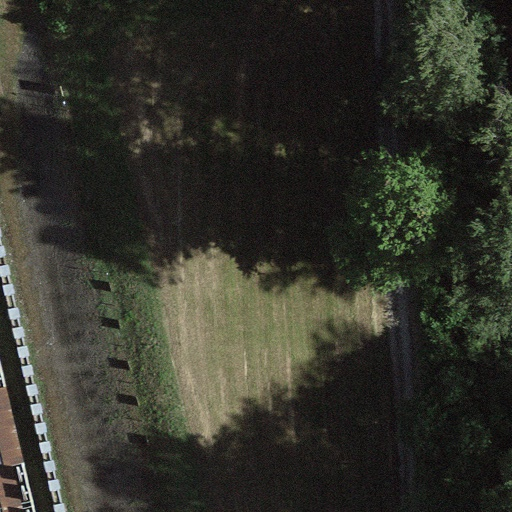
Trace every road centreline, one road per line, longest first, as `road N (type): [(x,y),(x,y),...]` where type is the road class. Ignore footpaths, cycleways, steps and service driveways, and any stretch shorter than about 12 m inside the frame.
road 1 (track): [(19,0),(134,511)]
road 2 (track): [(387,0),(408,511)]
